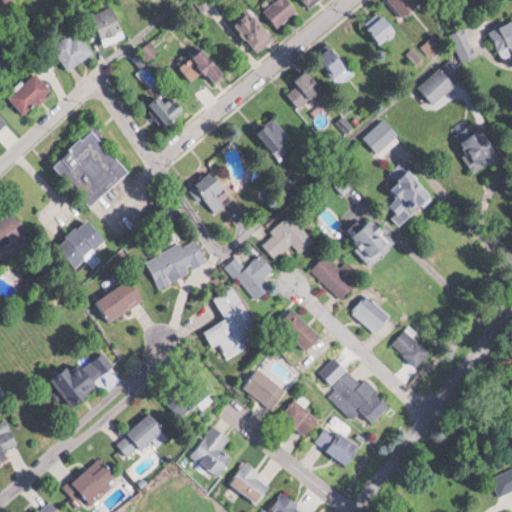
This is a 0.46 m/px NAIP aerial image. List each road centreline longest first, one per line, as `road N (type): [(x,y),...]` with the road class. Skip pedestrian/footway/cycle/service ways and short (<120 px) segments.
road 1 (residential): [(0,160),(95,78),(221,252)]
road 2 (residential): [(154,159),(342,0)]
road 3 (residential): [(0,497),(146,374),(166,339)]
road 4 (residential): [(428,410),(294,281)]
road 5 (residential): [(350,511),(226,407)]
road 6 (residential): [(428,410),(511,302)]
road 7 (residential): [(349,511),(428,410)]
